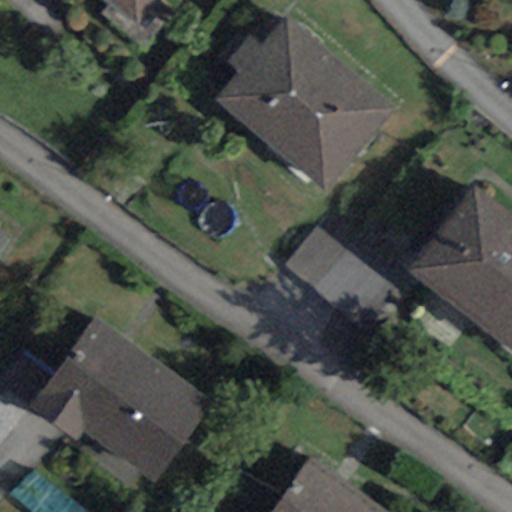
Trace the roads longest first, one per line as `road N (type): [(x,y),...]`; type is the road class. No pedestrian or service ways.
road 1 (residential): [(511,501),(415,444),(0,139)]
road 2 (residential): [(394,0),(511,113)]
